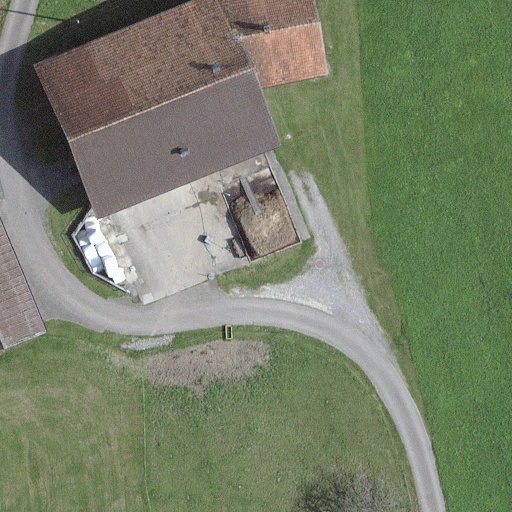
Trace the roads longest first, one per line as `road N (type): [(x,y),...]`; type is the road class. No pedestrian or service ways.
road 1 (track): [(436,511),(421,412),(342,333),(235,293),(93,315),(46,253),(0,131)]
road 2 (track): [(0,123),(28,0)]
